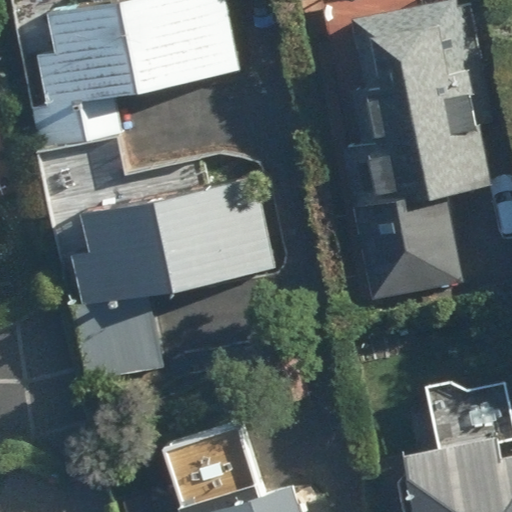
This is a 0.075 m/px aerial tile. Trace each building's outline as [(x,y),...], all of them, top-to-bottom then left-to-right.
[(127,0),(17,20),(42,153),(125,137),(116,88),(241,65),(229,0),(127,0)] [(336,116),(376,298),(469,278),(449,187),(492,178),(470,82),(493,77),(475,0),(441,0),(355,19),(375,107),(336,116)] [(271,278),(263,188),(66,205),(80,366),(159,359),(153,289),(271,278)] [(511,511),(511,451),(501,454),(497,435),(400,454),(410,511),(511,511)] [(294,511),(281,478),(192,511),(294,511)]
